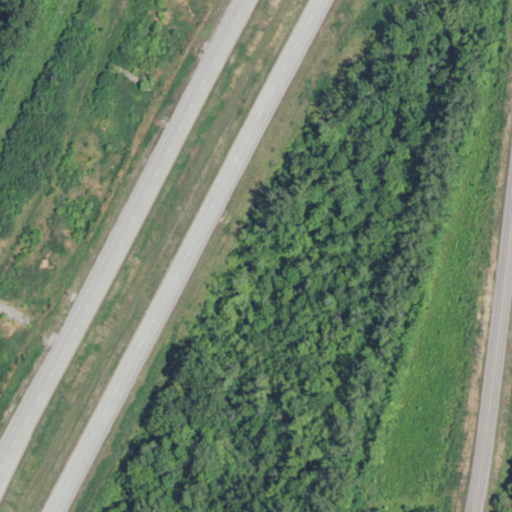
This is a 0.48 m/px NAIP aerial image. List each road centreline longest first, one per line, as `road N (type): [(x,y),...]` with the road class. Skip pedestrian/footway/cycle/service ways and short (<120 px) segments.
road 1 (trunk): [(50,511),(314,0)]
road 2 (trunk): [(235,0),(0,469)]
road 3 (secondary): [(474,511),(511,185)]
